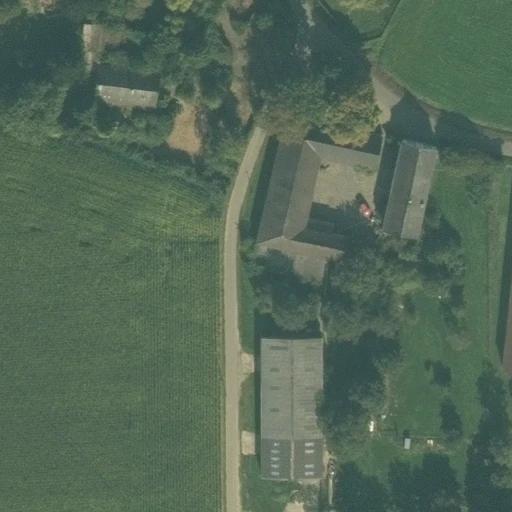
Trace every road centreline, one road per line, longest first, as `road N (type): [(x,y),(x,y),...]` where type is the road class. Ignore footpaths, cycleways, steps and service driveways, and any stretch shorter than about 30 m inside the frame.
road 1 (unclassified): [(309,20),(234,192),(234,511)]
road 2 (unclassified): [(309,20),(415,122),(511,150)]
